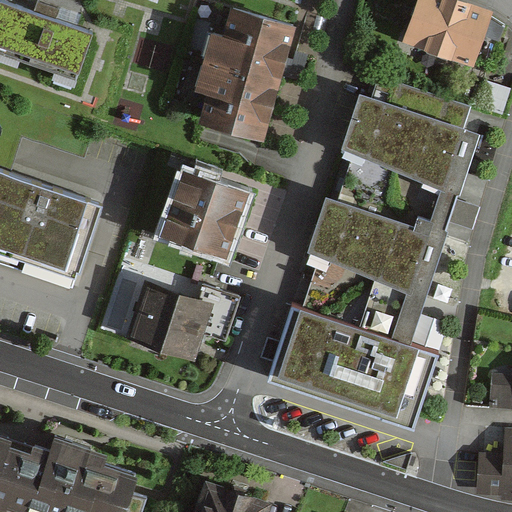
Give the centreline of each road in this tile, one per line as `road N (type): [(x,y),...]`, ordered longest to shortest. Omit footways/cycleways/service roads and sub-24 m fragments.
road 1 (residential): [(220,428),(300,194),(349,0)]
road 2 (residential): [(220,428),(478,511)]
road 3 (residential): [(0,353),(220,428)]
